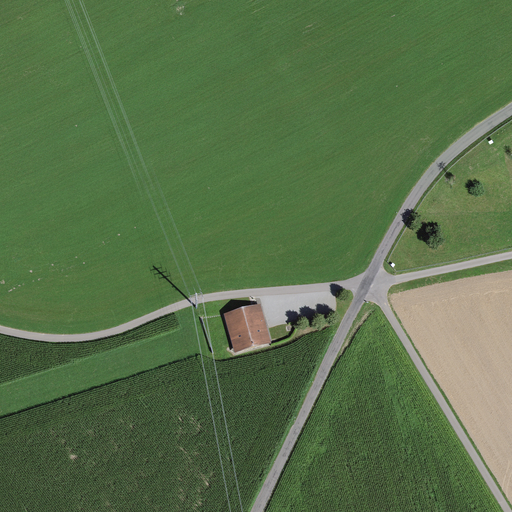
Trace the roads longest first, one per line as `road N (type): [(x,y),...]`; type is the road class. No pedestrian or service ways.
road 1 (unclassified): [(263,511),(411,201),(511,109)]
road 2 (track): [(0,334),(78,343),(122,334),(205,298),(367,284)]
road 3 (track): [(511,256),(367,284)]
